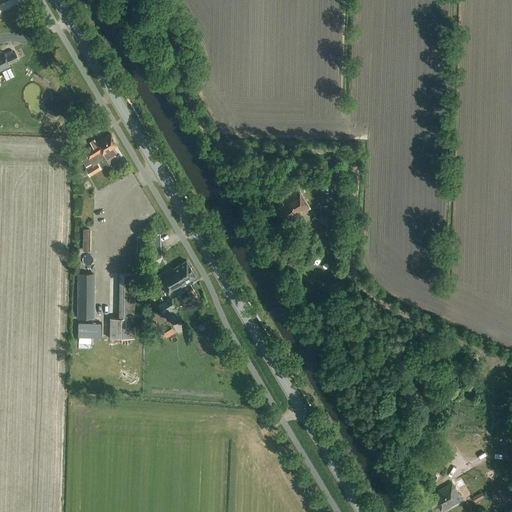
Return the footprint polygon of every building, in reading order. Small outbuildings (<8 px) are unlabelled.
[(0,71),(10,67),(9,64),(18,60),(15,53),(13,53),(12,51),(4,54),(3,52),(0,52),(0,71)] [(110,135),(96,143),(94,140),(90,142),(92,146),(84,151),(92,165),(85,169),(89,176),(100,170),(97,163),(105,158),(102,154),(117,145),(110,135)] [(288,221),(310,208),(298,189),(281,199),(284,205),(274,210),(282,223),(288,220),(288,221)] [(277,255),(288,275),(303,266),(293,247),(277,255)] [(196,277),(190,267),(186,261),(173,269),(172,267),(158,275),(169,295),(184,287),(182,285),(196,277)] [(92,274),(77,274),(76,319),(92,319),(92,274)] [(119,319),(109,319),(109,338),(133,338),(134,274),(119,274),(119,319)] [(157,306),(163,316),(164,315),(171,326),(180,320),(172,309),(174,308),(169,299),(157,306)] [(101,337),(101,323),(78,323),(78,337),(101,337)] [(433,507),(437,504),(442,511),(461,501),(458,495),(459,495),(452,483),(438,491),(438,493),(428,499),(433,507)] [(481,493),(472,498),(475,502),(484,498),(481,493)]
